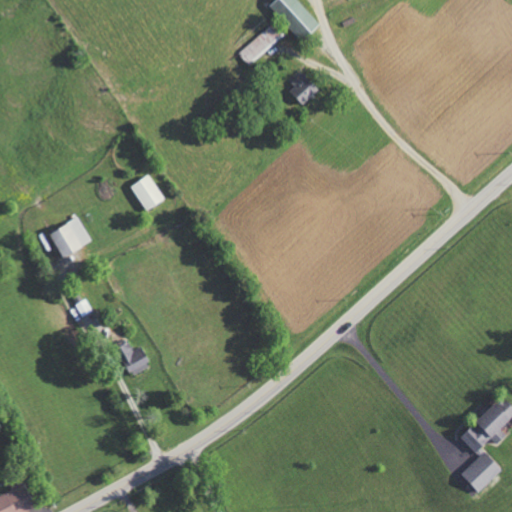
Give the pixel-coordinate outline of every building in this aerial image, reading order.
[(300,40),(318,23),(297,0),(274,0),(268,5),(300,40)] [(238,53),(249,66),(283,35),(272,23),(238,53)] [(318,89),(304,73),(287,88),(301,105),(318,89)] [(130,186),(146,210),(164,198),(148,174),(130,186)] [(48,234),(62,257),(92,240),(77,216),(48,234)] [(75,304),(82,316),(93,311),(86,299),(75,304)] [(139,346),(133,350),(128,341),(115,349),(131,377),(151,365),(139,346)] [(460,474),(478,493),(502,470),(480,447),(490,438),(496,444),(506,435),(500,428),(511,416),(511,406),(502,396),(459,436),(479,457),(460,474)] [(8,484),(11,491),(0,494),(0,511),(28,511),(33,510),(21,479),(8,484)]
